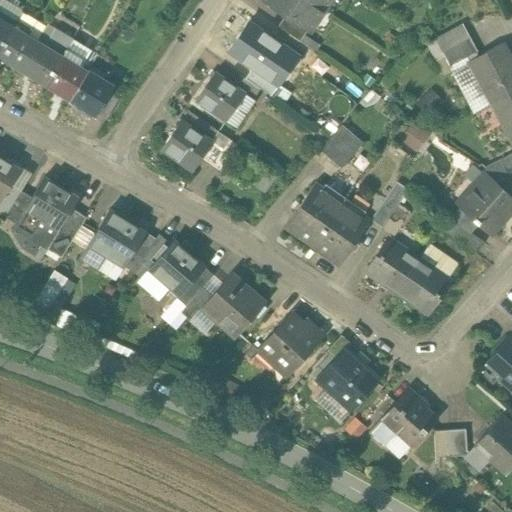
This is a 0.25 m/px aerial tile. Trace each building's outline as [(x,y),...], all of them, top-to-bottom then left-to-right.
[(325,8),(312,0),(263,0),(262,1),(308,32),(309,31),(305,29),(320,7),(324,10),(325,8)] [(312,0),(325,8),(326,7),(322,4),(324,0),(312,0)] [(61,16),(55,12),(38,40),(44,44),(55,27),(61,16)] [(79,27),(61,16),(55,27),(73,38),(79,27)] [(0,46),(13,25),(0,17),(0,46)] [(290,49),(249,21),(228,51),(254,68),(278,85),(289,67),(282,62),(290,49)] [(462,22),(435,37),(450,65),(477,51),(462,22)] [(38,40),(13,25),(0,46),(0,58),(20,70),(38,40)] [(73,38),(55,27),(44,44),(63,55),(73,38)] [(44,44),(38,40),(20,70),(44,85),(63,55),(44,44)] [(511,92),(511,61),(502,43),(469,60),(492,103),(511,92)] [(87,70),(63,55),(44,85),(69,100),(87,70)] [(278,85),(254,68),(247,78),(271,95),(278,85)] [(112,85),(87,70),(69,100),(94,115),(107,93),(112,85)] [(233,84),(214,71),(195,99),(226,121),(245,93),(233,84)] [(259,88),(240,74),(233,84),(245,93),(252,98),(259,88)] [(511,92),(492,103),(511,140),(511,92)] [(118,99),(107,93),(96,112),(106,118),(118,99)] [(211,141),(181,120),(161,148),(192,169),(201,156),(212,141),(211,141)] [(399,135),(420,153),(433,138),(413,120),(399,135)] [(362,143),(341,125),(320,149),(342,167),(362,143)] [(238,145),(218,131),(211,141),(212,141),(201,156),(221,170),(238,145)] [(511,152),(485,166),(499,176),(511,169),(511,152)] [(20,169),(0,156),(0,199),(0,200),(10,183),(20,169)] [(511,169),(499,176),(491,179),(511,198),(511,169)] [(78,197),(44,177),(31,196),(24,208),(58,229),(59,228),(72,207),(78,197)] [(511,198),(491,179),(489,177),(479,188),(474,184),(457,203),(461,206),(479,223),(491,234),(511,210),(511,198)] [(315,181),(283,227),(311,246),(343,200),(315,181)] [(397,181),(370,219),(382,227),(398,203),(408,189),(397,181)] [(10,183),(0,200),(0,199),(0,212),(5,215),(20,190),(10,183)] [(5,215),(5,216),(15,223),(24,208),(31,196),(20,190),(5,215)] [(343,200),(311,246),(339,265),(370,219),(343,200)] [(382,227),(382,228),(393,236),(410,211),(398,203),(382,227)] [(479,223),(461,206),(450,218),(459,224),(471,232),(479,223)] [(72,207),(59,228),(59,229),(47,248),(61,257),(87,216),(72,207)] [(58,229),(24,208),(15,223),(13,227),(47,248),(59,229),(59,228),(58,229)] [(145,232),(109,209),(88,243),(107,255),(124,266),(133,252),(145,232)] [(471,232),(459,224),(451,236),(476,253),(484,241),(471,232)] [(155,238),(145,232),(133,252),(143,258),(155,238)] [(143,258),(141,261),(149,268),(170,244),(158,234),(155,238),(143,258)] [(418,259),(388,239),(367,270),(397,291),(418,259)] [(204,266),(173,240),(170,244),(149,268),(180,294),(193,279),(204,266)] [(107,255),(88,243),(80,256),(99,267),(107,255)] [(448,280),(418,259),(397,291),(426,311),(448,280)] [(204,266),(193,279),(202,287),(213,274),(204,266)] [(66,280),(53,273),(37,299),(49,307),(66,280)] [(265,303),(230,273),(210,295),(201,306),(202,307),(236,336),(265,303)] [(180,294),(177,297),(186,305),(202,287),(193,279),(180,294)] [(186,305),(181,311),(190,320),(202,307),(201,306),(210,295),(202,287),(186,305)] [(320,339),(290,312),(258,348),(287,375),(320,339)] [(511,336),(510,334),(484,363),(511,388),(511,336)] [(378,379),(344,347),(316,378),(329,390),(350,409),(378,379)] [(427,406),(408,388),(382,417),(413,445),(437,418),(425,408),(427,406)] [(350,409),(329,390),(321,399),(342,418),(350,409)] [(511,424),(501,415),(479,440),(493,453),(489,457),(506,472),(511,464),(511,424)] [(366,427),(361,422),(350,434),(355,438),(366,427)] [(466,428),(449,429),(450,456),(462,455),(464,457),(469,451),(467,450),(466,428)] [(449,429),(434,430),(436,457),(450,456),(449,429)]
